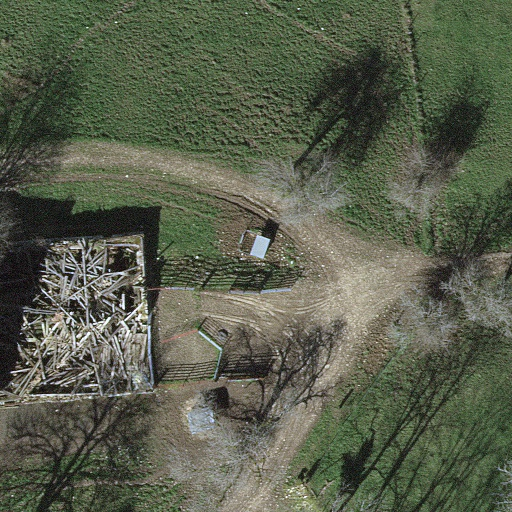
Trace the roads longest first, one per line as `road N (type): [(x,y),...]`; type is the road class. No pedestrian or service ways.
road 1 (track): [(243,511),(344,343),(356,290),(262,214),(123,175),(0,181)]
road 2 (track): [(511,272),(356,290)]
